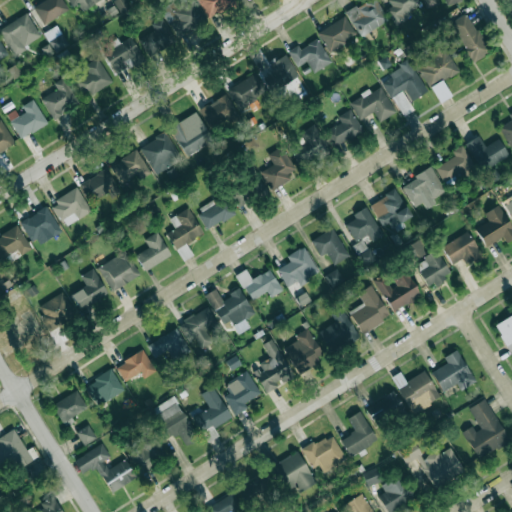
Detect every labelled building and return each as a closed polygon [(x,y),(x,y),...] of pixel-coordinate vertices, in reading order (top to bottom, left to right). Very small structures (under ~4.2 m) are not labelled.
[(42,23),(67,11),(62,0),(43,0),(33,5),(42,23)] [(68,0),(72,6),(78,3),(82,10),(99,0),(68,0)] [(113,0),(118,12),(129,8),(125,0),(113,0)] [(169,22),(177,36),(205,20),(193,0),(183,0),(181,1),(180,0),(178,0),(168,6),(175,18),(169,22)] [(196,0),(208,18),(234,2),(232,0),(196,0)] [(369,0),(346,10),(357,36),(387,23),(377,0),(369,0)] [(410,17),(407,10),(418,5),(415,0),(384,0),(395,24),(410,17)] [(443,0),(445,5),(461,0),(422,0),(425,8),(438,4),(436,0),(443,0)] [(448,24),(474,62),(490,50),(465,12),(448,24)] [(27,49),(24,44),(39,36),(28,13),(0,27),(0,32),(12,56),(27,49)] [(329,52),(356,34),(343,15),(317,33),(329,52)] [(154,30),(139,38),(150,55),(175,40),(161,17),(150,24),(154,30)] [(67,45),(57,25),(43,32),(53,52),(67,45)] [(117,38),(101,46),(113,73),(131,65),(132,66),(143,61),(132,36),(119,42),(117,38)] [(296,66),(306,61),(312,72),(330,62),(317,38),(299,48),(297,44),(287,50),(296,66)] [(0,58),(8,54),(0,41),(0,58)] [(456,71),(440,41),(421,52),(425,58),(416,64),(429,86),(456,71)] [(298,75),(285,54),(268,64),(281,85),(298,75)] [(75,80),(86,97),(112,81),(96,57),(83,65),(88,72),(75,80)] [(426,91),(408,60),(387,71),(390,77),(382,82),(401,115),(413,109),(409,101),(426,91)] [(266,92),(255,72),(227,88),(238,108),(266,92)] [(53,82),(57,89),(41,97),(52,118),(78,104),(64,77),(53,82)] [(439,102),(451,96),(442,80),(430,86),(439,102)] [(349,101),(359,119),(373,111),(378,121),(395,112),(380,86),(370,92),(369,90),(349,101)] [(237,115),(225,94),(198,109),(210,130),(237,115)] [(20,139),(47,123),(33,99),(18,108),(6,115),(20,139)] [(337,115),(341,121),(323,131),(332,147),(362,130),(350,108),(337,115)] [(511,110),(508,113),(511,119),(498,127),(511,151),(511,110)] [(186,156),(212,140),(195,111),(168,127),(186,156)] [(0,151),(14,145),(2,119),(0,119),(0,151)] [(291,151),(302,167),(330,148),(313,123),(298,133),(305,142),(291,151)] [(154,174),(181,159),(165,132),(138,146),(154,174)] [(498,138),(484,146),(478,135),(465,142),(480,171),(508,156),(498,138)] [(435,165),(442,183),(474,169),(463,145),(451,150),(454,157),(435,165)] [(290,179),(286,171),(293,167),(284,148),(268,156),(272,165),(261,170),(269,189),(290,179)] [(118,183),(136,175),(138,178),(148,173),(138,150),(109,164),(118,183)] [(414,206),(422,202),(426,208),(435,203),(432,198),(445,190),(431,167),(401,185),(414,206)] [(78,183),(89,203),(117,188),(106,168),(78,183)] [(245,177),(253,193),(263,188),(255,172),(245,177)] [(230,195),(239,206),(250,198),(242,186),(230,195)] [(50,203),(65,226),(91,210),(76,187),(50,203)] [(411,215),(394,188),(370,204),(387,230),(411,215)] [(196,209),(206,228),(234,214),(225,197),(215,203),(213,199),(196,209)] [(503,237),(505,242),(511,238),(511,229),(499,204),(483,212),(487,221),(475,227),(484,246),(503,237)] [(31,241),(47,230),(52,237),(61,231),(45,205),(19,222),(31,241)] [(371,241),(382,235),(366,206),(352,214),(354,218),(344,224),(354,241),(366,234),(371,241)] [(175,249),(202,233),(188,207),(168,218),(174,228),(165,233),(175,249)] [(0,234),(0,258),(17,250),(19,254),(30,249),(18,225),(0,234)] [(327,252),(332,264),(347,257),(333,228),(310,238),(318,256),(327,252)] [(440,245),(451,264),(461,258),(464,262),(480,253),(467,230),(440,245)] [(148,247),(135,254),(143,270),(170,255),(157,231),(143,239),(148,247)] [(424,254),(419,239),(405,244),(410,259),(424,254)] [(286,255),(290,261),(276,269),(286,286),(297,280),(298,284),(319,272),(303,245),(286,255)] [(414,263),(427,287),(450,274),(437,250),(414,263)] [(97,265),(109,290),(139,276),(127,251),(97,265)] [(107,294),(92,268),(79,275),(85,285),(71,293),(80,309),(107,294)] [(281,290),(269,268),(251,279),(245,268),(235,274),(250,300),(266,291),(270,297),(281,290)] [(331,287),(343,280),(336,268),(324,275),(331,287)] [(391,311),(420,295),(405,268),(391,276),(396,285),(390,288),(383,274),(374,279),(391,311)] [(363,302),(348,310),(360,332),(389,316),(371,284),(357,292),(363,302)] [(221,325),(230,320),(237,334),(249,327),(244,318),(253,313),(240,288),(220,298),(215,288),(204,294),(221,325)] [(37,304),(47,329),(75,318),(64,292),(37,304)] [(216,321),(206,306),(177,324),(189,342),(193,339),(200,349),(212,341),(204,329),(216,321)] [(331,353),(358,336),(341,306),(330,313),(335,321),(318,331),(331,353)] [(511,356),(511,313),(493,324),(511,356)] [(146,344),(153,358),(168,350),(173,360),(190,352),(177,327),(146,344)] [(316,356),(321,353),(306,327),(294,335),(296,339),(283,347),(298,373),(318,361),(316,356)] [(253,371),(263,392),(292,378),(273,338),(262,343),(269,357),(257,363),(260,368),(253,371)] [(115,366),(124,381),(139,371),(143,378),(155,371),(142,349),(115,366)] [(455,384),(458,389),(474,381),(457,349),(443,356),(446,363),(430,371),(441,391),(455,384)] [(83,385),(95,406),(123,389),(111,369),(83,385)] [(391,376),(411,413),(439,398),(424,370),(404,381),(399,372),(391,376)] [(224,383),(229,392),(223,395),(233,414),(246,408),(243,402),(259,394),(247,371),(224,383)] [(200,394),(208,407),(192,417),(207,441),(217,435),(212,426),(230,415),(212,386),(200,394)] [(87,407),(76,389),(51,404),(62,422),(87,407)] [(404,410),(392,390),(364,407),(376,427),(404,410)] [(148,409),(158,430),(125,446),(137,471),(164,458),(156,442),(177,433),(184,446),(197,440),(176,395),(148,409)] [(509,440),(484,398),(466,408),(475,423),(461,431),(477,459),(509,440)] [(377,440),(359,410),(346,418),(354,430),(339,439),(350,456),(377,440)] [(75,431),(83,445),(95,438),(88,424),(75,431)] [(0,461),(8,474),(32,459),(13,428),(0,435),(0,461)] [(312,468),(319,464),(323,472),(346,459),(331,433),(301,449),(312,468)] [(463,471),(450,447),(438,453),(436,449),(422,457),(413,441),(397,450),(405,464),(416,458),(433,488),(463,471)] [(109,457),(102,443),(73,459),(82,474),(94,467),(107,491),(134,476),(124,459),(106,469),(102,460),(109,457)] [(316,481),(296,450),(271,466),(285,488),(292,484),(298,493),(316,481)] [(380,481),(376,467),(362,471),(366,485),(380,481)] [(377,495),(386,511),(388,511),(412,500),(399,475),(381,485),(384,491),(377,495)] [(238,486),(244,501),(270,492),(263,476),(238,486)] [(372,511),(363,492),(344,502),(349,511),(372,511)] [(208,511),(242,511),(231,493),(206,507),(208,511)] [(61,511),(52,494),(39,501),(42,506),(30,511),(61,511)]
